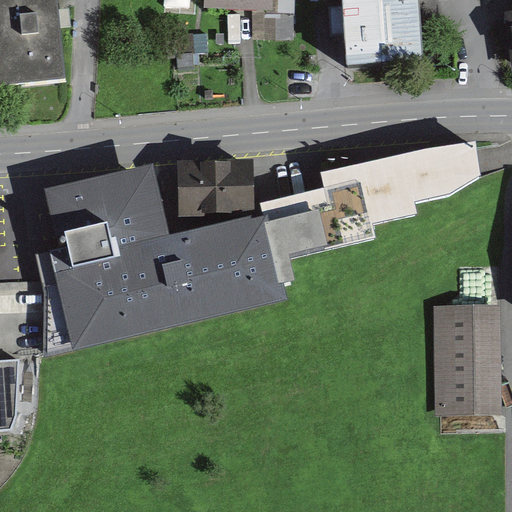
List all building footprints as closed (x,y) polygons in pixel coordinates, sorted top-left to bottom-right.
[(56,0),(0,0),(0,90),(65,84),(56,0)] [(263,0),(198,0),(198,19),(263,21),(263,0)] [(407,0),(332,0),(337,78),(412,74),(407,0)] [(480,177),(472,141),(327,172),(331,190),(266,204),(270,222),(167,244),(150,166),(52,187),(65,249),(43,254),(50,288),(60,286),(73,348),(288,301),(285,286),(297,283),(291,257),(381,238),(379,225),(419,216),(416,203),(453,195),(480,177)] [(251,158),(179,161),(181,213),(253,210),(251,158)] [(491,428),(490,324),(433,325),(434,429),(491,428)] [(0,432),(9,432),(19,409),(17,359),(0,359),(0,432)]
